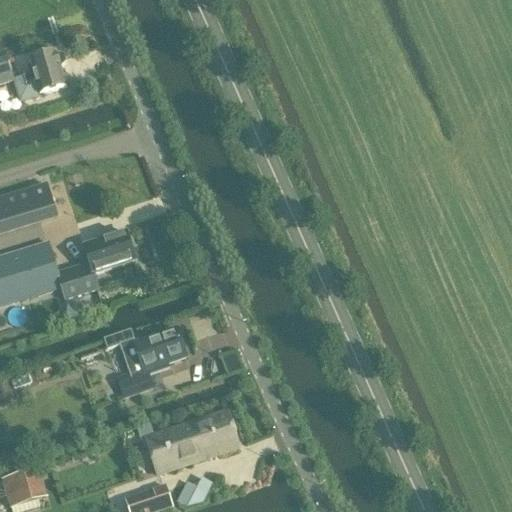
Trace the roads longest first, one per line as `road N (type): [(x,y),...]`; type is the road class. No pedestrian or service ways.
road 1 (residential): [(325,511),(96,0)]
road 2 (secondary): [(424,511),(196,0)]
